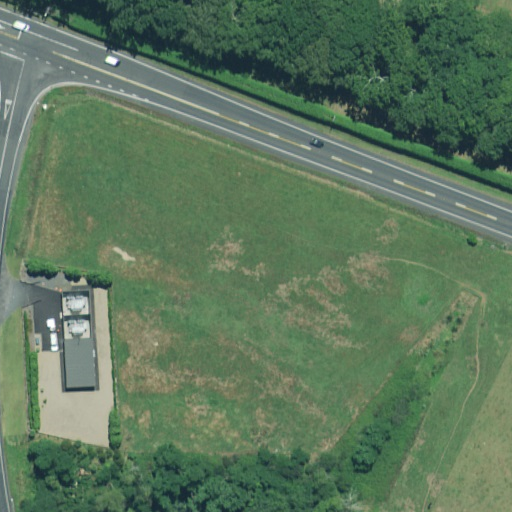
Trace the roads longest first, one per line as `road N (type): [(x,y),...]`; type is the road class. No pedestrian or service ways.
road 1 (primary): [(30,43),(511,224)]
road 2 (primary): [(30,43),(0,179)]
